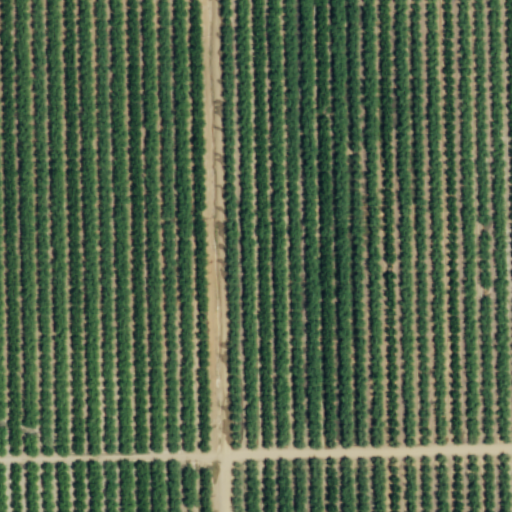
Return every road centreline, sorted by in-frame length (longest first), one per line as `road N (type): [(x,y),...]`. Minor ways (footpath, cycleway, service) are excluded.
road 1 (track): [(511,448),(0,459)]
road 2 (track): [(215,0),(225,455)]
